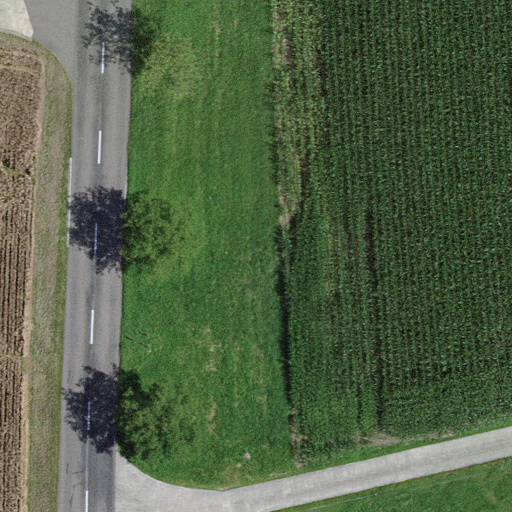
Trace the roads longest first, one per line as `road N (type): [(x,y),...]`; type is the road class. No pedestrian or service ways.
road 1 (tertiary): [(104,0),(87,511)]
road 2 (track): [(210,511),(511,442)]
